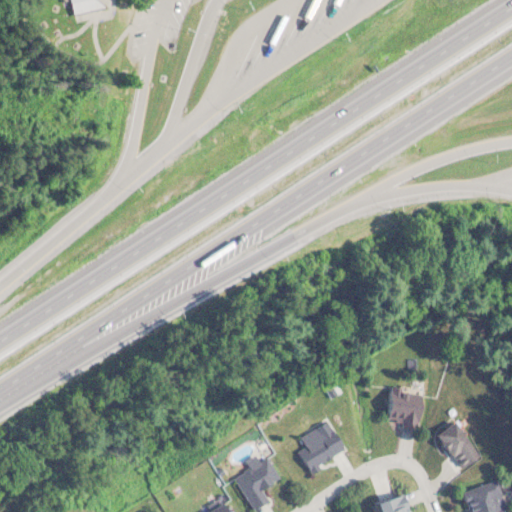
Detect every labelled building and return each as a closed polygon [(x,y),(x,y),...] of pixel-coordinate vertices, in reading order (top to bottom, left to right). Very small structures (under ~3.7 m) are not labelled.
[(98,8),(95,0),(67,0),(71,14),(98,8)] [(416,429),(417,407),(407,406),(408,388),(387,387),(385,419),(395,420),(395,427),(416,429)] [(342,451),(326,421),(298,437),(305,451),(298,455),(307,471),(342,451)] [(477,456),(451,421),(433,435),(458,470),(477,456)] [(250,510),(266,501),(259,489),(277,479),(266,459),(232,478),(250,510)] [(504,511),(496,481),(459,492),(465,511),(504,511)] [(405,511),(400,495),(372,505),(374,511),(405,511)]
